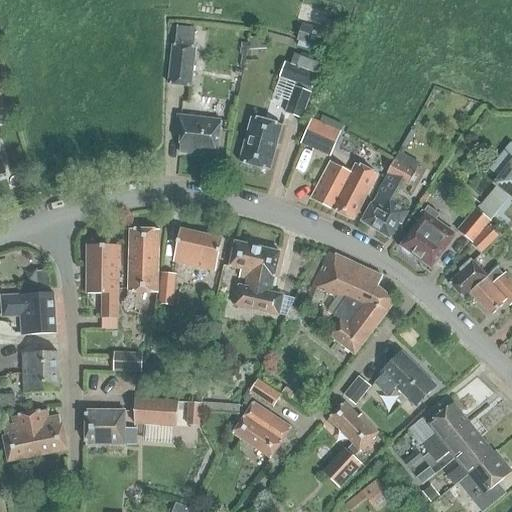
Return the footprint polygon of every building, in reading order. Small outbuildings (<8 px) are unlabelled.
[(295,42),(324,50),(329,32),(300,24),(295,42)] [(249,51),(265,50),(265,38),(248,39),(249,51)] [(190,87),(195,48),(172,45),(167,84),(190,87)] [(295,84),(284,114),(300,120),(317,74),(314,73),(318,64),(294,55),(290,65),(284,62),(278,77),(295,84)] [(217,153),(221,121),(178,116),(175,136),(181,137),(179,152),(191,154),(191,151),(217,153)] [(269,170),(281,125),(252,117),(239,163),(269,170)] [(311,119),(302,140),(331,153),(340,132),(311,119)] [(474,208),(456,231),(471,244),(508,198),(511,201),(511,159),(491,186),(494,188),(476,210),(474,208)] [(409,212),(392,201),(403,184),(406,186),(414,174),(394,162),(386,175),(389,176),(372,204),(372,203),(361,222),(390,239),(399,224),(401,225),(409,212)] [(353,220),(377,174),(356,164),(351,174),(330,163),(313,197),(312,197),(311,199),(353,220)] [(455,235),(435,220),(438,215),(426,207),(423,212),(422,211),(415,221),(418,223),(401,247),(403,248),(404,252),(409,256),(413,256),(431,269),(455,235)] [(488,227),(471,244),(482,254),(498,237),(488,227)] [(134,230),(130,230),(128,271),(127,292),(157,294),(158,273),(159,231),(155,231),(134,230)] [(221,240),(181,230),(174,262),(214,271),(221,240)] [(277,316),(282,296),(270,293),(280,253),(236,243),(230,268),(241,270),(239,278),(247,280),(245,288),(239,286),(234,305),(277,316)] [(88,247),(88,269),(119,270),(119,247),(88,247)] [(313,286),(337,298),(328,311),(334,315),(338,319),(327,334),(354,355),(395,301),(377,288),(382,277),(329,252),(313,286)] [(471,292),(471,293),(486,278),(470,261),(460,271),(460,273),(449,284),(463,299),(471,292)] [(119,270),(88,269),(88,295),(103,295),(103,318),(119,318),(119,270)] [(486,278),(471,293),(492,316),(504,304),(503,304),(505,301),(510,306),(511,304),(511,282),(504,274),(499,279),(493,272),(486,278)] [(175,275),(160,273),(158,305),(172,306),(175,275)] [(21,316),(54,314),(53,294),(0,297),(0,302),(1,319),(21,317),(21,316)] [(294,300),(283,297),(278,316),(287,318),(300,324),(305,314),(291,307),(294,300)] [(21,316),(21,317),(23,336),(56,334),(54,314),(21,316)] [(24,373),(57,373),(57,352),(23,353),(24,373)] [(416,407),(436,387),(402,352),(381,373),(383,375),(374,383),(387,396),(396,387),(416,407)] [(142,354),(113,353),(112,371),(141,373),(142,354)] [(58,393),(57,373),(24,373),(24,394),(58,393)] [(357,377),(342,396),(355,406),(370,387),(357,377)] [(252,395),(272,408),(281,395),(258,380),(256,382),(253,380),(241,397),(247,401),(252,395)] [(289,400),(294,393),(285,387),(280,394),(289,400)] [(177,401),(134,398),(133,425),(175,428),(177,401)] [(187,403),(186,426),(200,426),(201,404),(187,403)] [(202,414),(238,416),(239,406),(203,404),(202,414)] [(270,458),(290,429),(254,404),(234,433),(270,458)] [(328,419),(352,444),(345,450),(344,448),(320,471),(338,490),(363,466),(354,456),(377,434),(360,416),(358,417),(344,404),(328,419)] [(468,422),(453,404),(427,425),(434,434),(421,445),(428,454),(468,422)] [(47,411),(32,414),(40,456),(67,451),(62,426),(61,426),(59,417),(49,419),(47,411)] [(137,430),(125,430),(125,412),(85,412),(86,446),(124,446),(124,445),(136,446),(137,430)] [(40,456),(32,414),(12,417),(14,426),(3,428),(4,438),(8,462),(40,456)] [(449,453),(454,459),(481,438),(468,422),(428,454),(436,463),(449,453)] [(481,438),(454,459),(460,466),(447,477),(454,486),(468,476),(467,475),(493,454),(481,438)] [(495,452),(493,454),(467,475),(468,476),(477,487),(468,494),(474,502),(483,495),(483,496),(511,473),(495,452)] [(417,462),(411,455),(402,462),(408,469),(417,462)] [(354,511),(383,488),(376,480),(344,506),(349,511),(354,511)] [(201,511),(202,511),(178,503),(174,511),(201,511)]
